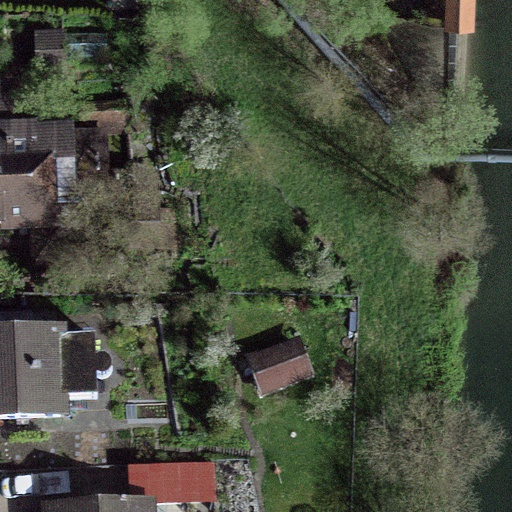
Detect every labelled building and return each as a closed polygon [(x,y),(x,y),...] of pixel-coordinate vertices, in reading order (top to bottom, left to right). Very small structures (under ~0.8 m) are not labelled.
[(0,226),(50,225),(49,189),(72,187),(69,135),(31,137),(31,134),(10,135),(9,118),(8,93),(0,93),(0,226)] [(126,138),(125,107),(77,109),(78,129),(89,128),(89,139),(126,138)] [(95,341),(57,342),(57,337),(28,338),(0,339),(0,420),(60,418),(60,402),(97,401),(96,378),(104,379),(112,374),(112,365),(104,360),(96,363),(95,341)] [(306,374),(296,346),(251,363),(262,391),(306,374)] [(177,467),(130,469),(132,509),(145,509),(179,507),(177,467)]
